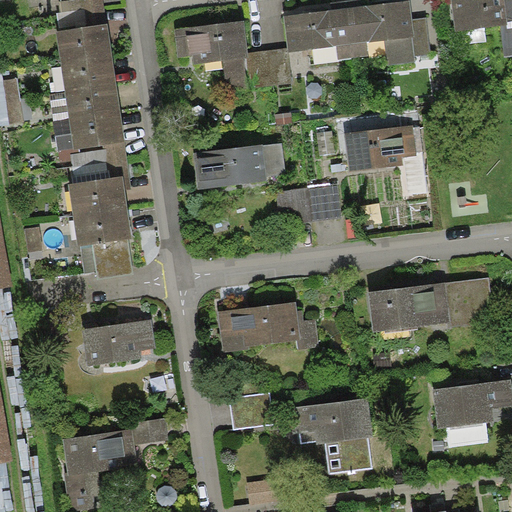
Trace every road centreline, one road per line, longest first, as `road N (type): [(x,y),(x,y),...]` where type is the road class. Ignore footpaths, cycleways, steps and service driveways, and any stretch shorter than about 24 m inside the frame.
road 1 (residential): [(511,240),(174,283)]
road 2 (residential): [(174,283),(134,6)]
road 3 (residential): [(212,511),(174,283)]
